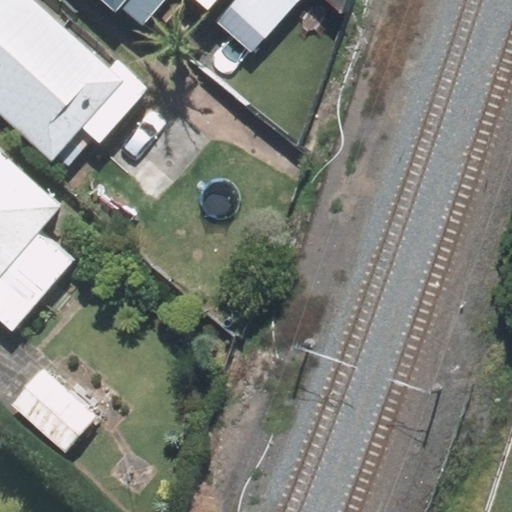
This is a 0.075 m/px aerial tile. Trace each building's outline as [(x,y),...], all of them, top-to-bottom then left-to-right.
[(24,0),(0,0),(0,124),(52,172),(83,138),(98,153),(149,97),(116,66),(107,76),(24,0)] [(223,0),(84,0),(132,43),(172,0),(176,0),(202,23),(223,0)] [(238,0),(210,31),(248,64),(305,0),(238,0)] [(63,215),(0,157),(0,329),(10,339),(72,272),(38,242),(63,215)] [(182,196),(143,160),(118,187),(157,223),(182,196)] [(44,371),(9,409),(65,460),(100,422),(44,371)]
